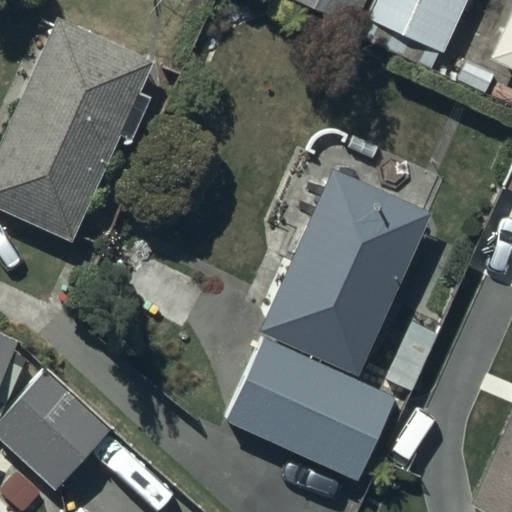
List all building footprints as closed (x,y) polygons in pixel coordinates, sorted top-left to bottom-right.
[(362,0),(318,0),(355,17),(362,0)] [(369,0),(366,7),(443,43),(463,0),(369,0)] [(511,0),(509,0),(487,47),(511,58),(511,0)] [(57,6),(0,138),(0,196),(74,228),(121,120),(133,126),(150,86),(140,82),(155,48),(57,6)] [(511,156),(503,177),(511,180),(511,156)] [(430,203),(329,158),(257,320),(265,323),(223,418),(355,477),(397,383),(357,366),(430,203)] [(19,329),(0,321),(0,370),(2,371),(19,329)] [(47,355),(0,406),(0,429),(58,482),(116,418),(47,355)] [(511,400),(470,491),(511,510),(511,400)]
